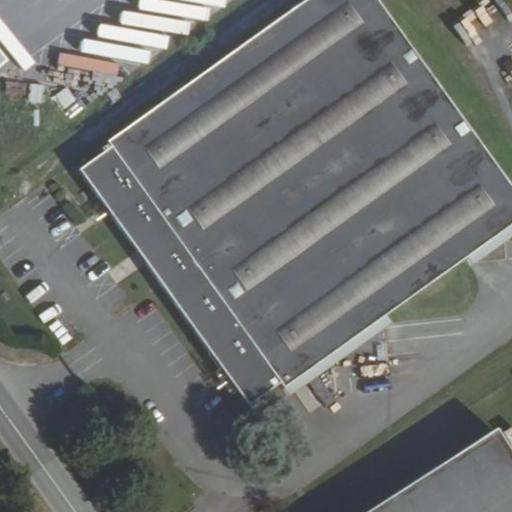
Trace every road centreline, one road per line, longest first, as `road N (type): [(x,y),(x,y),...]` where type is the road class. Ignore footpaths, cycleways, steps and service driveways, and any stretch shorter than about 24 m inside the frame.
road 1 (unknown): [(222,480),(511,279)]
road 2 (unknown): [(111,328),(222,480)]
road 3 (unknown): [(31,217),(111,328)]
road 4 (unknown): [(111,328),(0,397)]
road 5 (secondary): [(74,511),(0,410)]
